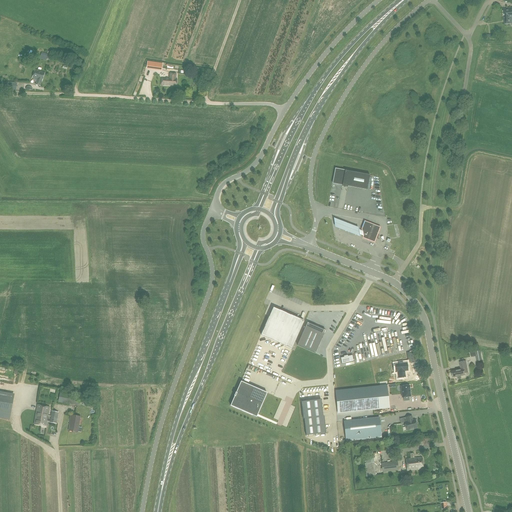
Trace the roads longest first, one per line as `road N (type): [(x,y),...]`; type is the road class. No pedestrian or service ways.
road 1 (tertiary): [(211,209),(202,233),(210,286),(160,424),(141,511)]
road 2 (unclassified): [(0,89),(264,103),(283,111)]
road 3 (unclassified): [(313,207),(311,165),(330,119),(372,54),(428,0)]
road 4 (primary): [(282,190),(332,85),(406,0)]
road 5 (primary): [(403,0),(320,82),(269,181)]
road 6 (tertiary): [(468,511),(427,328),(412,299)]
road 7 (primary): [(235,264),(175,422),(165,472)]
road 8 (primary): [(165,472),(247,275)]
road 9 (unclassified): [(376,0),(283,111)]
road 10 (unclassified): [(353,307),(328,350),(335,439)]
road 11 (unclassified): [(283,111),(260,156),(223,183),(211,209)]
